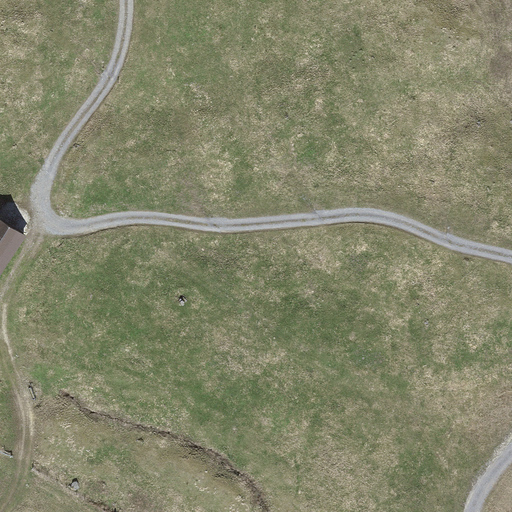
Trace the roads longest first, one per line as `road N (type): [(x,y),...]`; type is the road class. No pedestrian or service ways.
road 1 (track): [(43,220),(57,227),(136,218),(221,227),(369,215),(511,259)]
road 2 (track): [(6,511),(27,440),(1,321),(43,220)]
road 3 (track): [(126,0),(118,59),(48,170),(43,220)]
